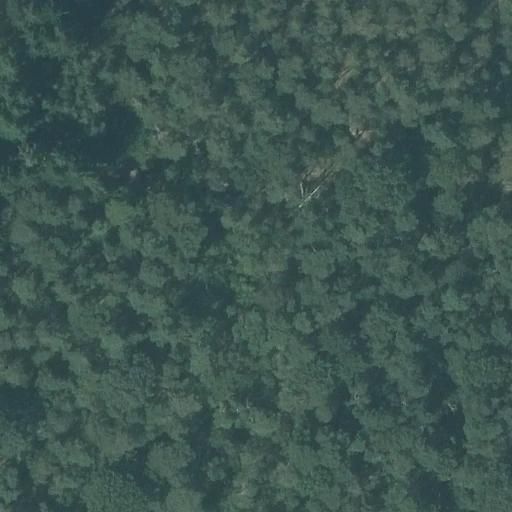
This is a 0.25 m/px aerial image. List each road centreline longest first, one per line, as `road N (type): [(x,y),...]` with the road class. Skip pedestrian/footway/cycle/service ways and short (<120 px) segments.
road 1 (track): [(140,155),(511,187)]
road 2 (track): [(177,511),(140,155)]
road 3 (track): [(119,143),(92,0)]
